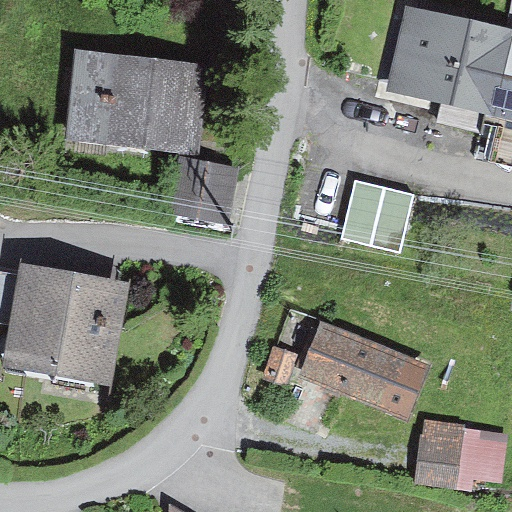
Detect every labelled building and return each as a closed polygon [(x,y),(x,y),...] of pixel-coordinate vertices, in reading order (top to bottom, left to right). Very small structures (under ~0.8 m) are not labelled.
[(461,36),(423,27),(408,88),(443,96),(437,122),(479,132),(482,122),(485,108),(485,106),(501,45),(505,30),(465,21),(461,36)] [(485,108),(482,122),(496,125),(499,111),(511,114),(511,48),(501,45),(485,106),(485,108)] [(141,151),(143,137),(183,141),(190,73),(78,63),(71,144),(141,151)] [(233,208),(235,157),(167,155),(166,206),(233,208)] [(414,195),(354,180),(340,239),(400,253),(414,195)] [(115,300),(36,285),(22,358),(102,372),(115,300)] [(348,399),(351,390),(407,410),(421,369),(320,333),(306,374),(325,381),(321,390),(348,399)] [(476,431),(428,425),(420,482),(468,489),(470,478),(491,481),(496,442),(475,439),(476,431)]
